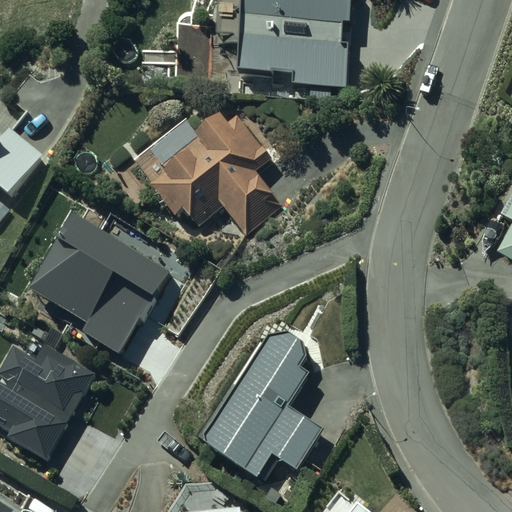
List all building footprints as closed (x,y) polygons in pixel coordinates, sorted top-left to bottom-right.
[(354,0),(243,0),(240,77),(274,78),(274,70),(294,71),(294,88),(312,89),(312,97),(332,98),(332,88),(349,88),(351,53),(354,53),(354,48),(351,48),(352,25),(357,25),(357,21),(352,21),(352,14),(355,14),(356,5),(354,5),(354,0)] [(231,121),(223,111),(198,130),(202,135),(166,164),(168,166),(166,168),(168,170),(152,183),(176,214),(185,207),(200,225),(225,205),(248,234),(284,205),(275,193),(276,192),(261,173),(261,174),(257,170),(273,157),(264,145),(263,146),(239,115),(231,121)] [(7,136),(0,130),(0,178),(14,192),(46,155),(15,127),(7,136)] [(511,201),(505,212),(511,216),(511,226),(500,249),(511,256),(511,201)] [(74,273),(65,267),(48,295),(75,311),(72,316),(89,326),(86,332),(121,356),(169,270),(123,237),(113,253),(94,241),(74,273)] [(238,385),(208,429),(210,443),(259,476),(275,453),(299,468),(326,427),(291,404),(313,371),(303,364),(309,355),(307,339),(291,328),(273,332),(266,342),(264,341),(235,383),(238,385)] [(0,453),(40,476),(98,373),(50,343),(49,345),(38,338),(30,350),(0,330),(0,453)] [(0,511),(28,511),(22,507),(19,511),(0,496),(0,511)]
